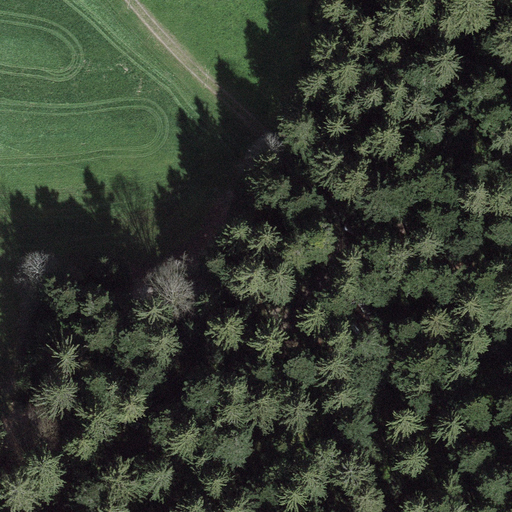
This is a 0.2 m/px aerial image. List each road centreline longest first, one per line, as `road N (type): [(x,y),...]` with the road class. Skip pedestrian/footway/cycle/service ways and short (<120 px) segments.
road 1 (track): [(511,182),(385,249),(78,511)]
road 2 (track): [(125,0),(385,249)]
